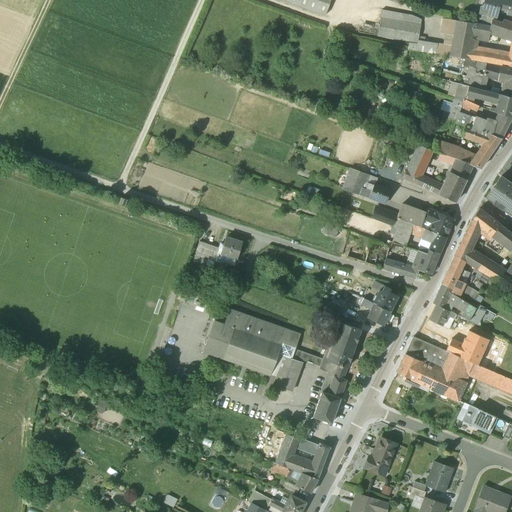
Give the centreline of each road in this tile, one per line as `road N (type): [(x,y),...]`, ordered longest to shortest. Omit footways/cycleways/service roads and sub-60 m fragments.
road 1 (residential): [(511,145),(470,203),(365,405)]
road 2 (track): [(116,190),(202,0)]
road 3 (track): [(132,154),(315,216)]
road 4 (track): [(17,511),(36,378),(0,361)]
road 5 (residential): [(481,451),(365,405)]
